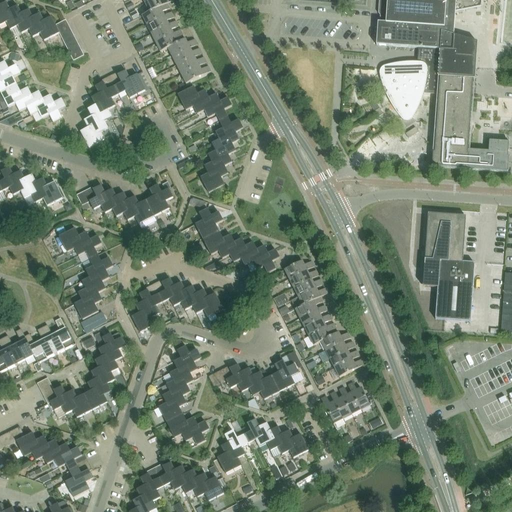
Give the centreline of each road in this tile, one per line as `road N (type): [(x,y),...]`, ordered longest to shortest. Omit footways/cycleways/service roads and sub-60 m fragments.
road 1 (residential): [(98,511),(154,342),(179,329),(253,350),(266,336),(243,289),(171,266),(140,274)]
road 2 (tertiary): [(329,215),(415,427)]
road 3 (tertiary): [(425,422),(339,210)]
road 4 (residential): [(248,511),(415,427)]
road 5 (unclassified): [(511,201),(384,194),(339,210)]
road 6 (tertiary): [(286,124),(213,0)]
